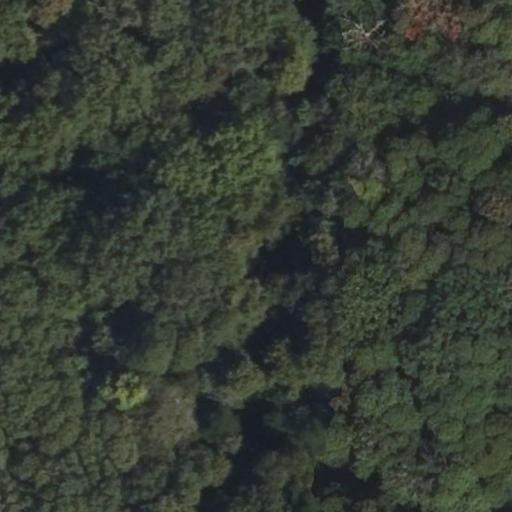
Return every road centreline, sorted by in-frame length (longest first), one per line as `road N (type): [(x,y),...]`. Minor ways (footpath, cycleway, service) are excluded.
road 1 (track): [(231,0),(168,408),(456,511)]
road 2 (track): [(511,286),(437,206),(312,0)]
road 3 (track): [(150,511),(168,408),(0,356)]
